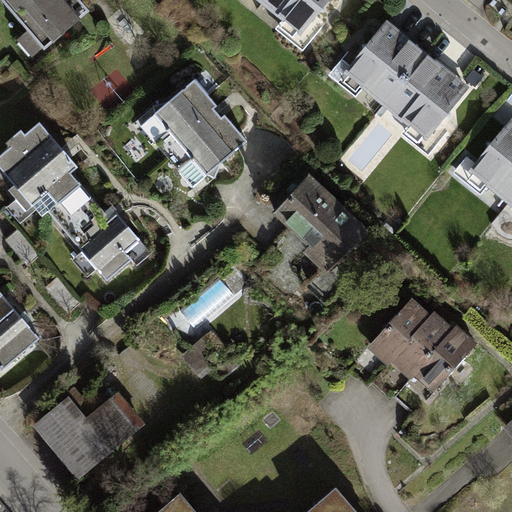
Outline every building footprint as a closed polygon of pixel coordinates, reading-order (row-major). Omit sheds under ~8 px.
[(75,0),(0,0),(22,26),(11,36),(29,58),(85,11),(75,0)] [(252,0),(296,36),(326,0),(252,0)] [(380,16),(337,70),(432,145),(475,91),(380,16)] [(190,79),(136,122),(189,186),(244,142),(190,79)] [(511,117),(510,116),(467,168),(511,205),(511,117)] [(36,123),(0,152),(0,171),(10,184),(6,188),(21,206),(26,202),(63,172),(71,165),(36,123)] [(63,172),(26,202),(38,217),(45,213),(74,247),(106,220),(63,172)] [(303,174),(266,211),(304,247),(298,253),(320,273),(360,231),(303,174)] [(106,220),(74,247),(103,282),(129,261),(134,267),(148,255),(114,214),(106,220)] [(0,295),(0,369),(37,339),(0,295)] [(408,300),(361,348),(378,365),(384,359),(425,316),(408,300)] [(430,312),(425,316),(384,359),(402,377),(407,371),(448,331),(430,312)] [(448,331),(407,371),(426,391),(473,345),(454,326),(448,331)] [(199,340),(181,355),(199,377),(217,363),(199,340)] [(101,375),(32,423),(74,479),(142,427),(101,375)] [(511,420),(502,429),(511,440),(511,420)] [(353,511),(334,489),(306,511),(353,511)] [(190,511),(177,495),(155,511),(190,511)]
